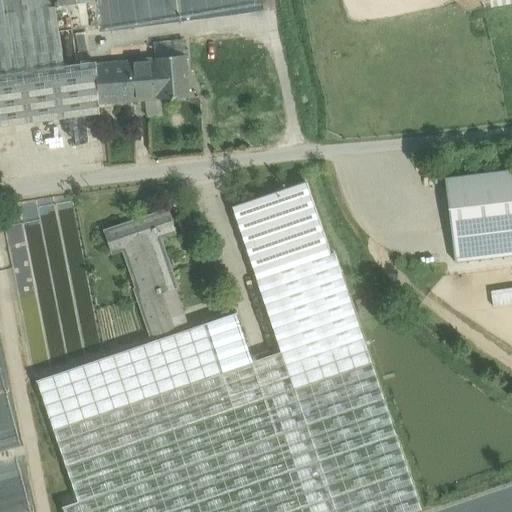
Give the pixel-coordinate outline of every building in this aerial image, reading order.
[(0,0),(0,75),(63,66),(55,8),(55,7),(50,7),(48,0),(0,0)] [(183,35),(171,37),(173,56),(185,55),(183,35)] [(149,59),(173,56),(171,37),(147,39),(149,59)] [(149,59),(95,64),(98,104),(188,97),(185,55),(173,56),(149,59)] [(63,66),(0,75),(0,127),(99,114),(98,104),(95,64),(95,62),(63,67),(63,66)] [(511,170),(444,179),(455,262),(511,255),(511,170)] [(104,358),(36,380),(78,502),(62,507),(64,511),(410,511),(420,509),(333,253),(329,254),(305,181),(231,206),(281,352),(250,362),(233,314),(104,358)] [(88,296),(72,193),(3,204),(19,303),(64,296),(65,303),(76,302),(75,298),(88,296)] [(168,210),(103,232),(111,254),(123,250),(139,299),(137,299),(146,323),(169,316),(161,292),(174,288),(176,288),(159,237),(175,232),(168,210)] [(511,286),(488,290),(491,306),(511,302),(511,286)] [(169,316),(174,329),(186,325),(174,288),(161,292),(169,316)] [(169,316),(146,323),(150,337),(174,329),(169,316)]
